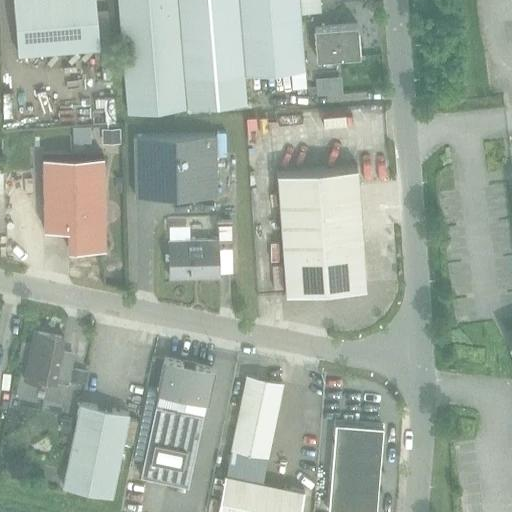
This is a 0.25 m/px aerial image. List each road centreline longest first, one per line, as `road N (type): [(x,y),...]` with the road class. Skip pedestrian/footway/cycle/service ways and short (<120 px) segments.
road 1 (unclassified): [(0,282),(232,331),(422,358)]
road 2 (unclassified): [(422,358),(400,0)]
road 3 (unclassified): [(415,511),(422,358)]
road 4 (unknown): [(507,122),(491,0)]
